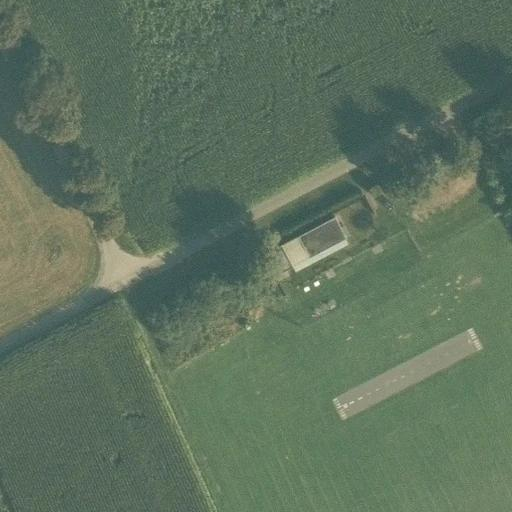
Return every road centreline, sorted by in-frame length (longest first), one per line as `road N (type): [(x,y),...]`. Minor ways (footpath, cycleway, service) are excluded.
road 1 (track): [(0,346),(511,77)]
road 2 (track): [(225,511),(125,280),(0,35)]
